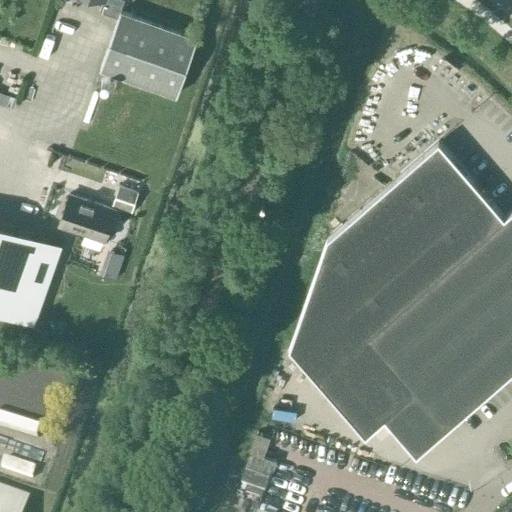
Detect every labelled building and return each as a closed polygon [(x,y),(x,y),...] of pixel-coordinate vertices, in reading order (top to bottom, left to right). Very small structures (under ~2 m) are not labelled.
[(102,0),(99,10),(118,17),(100,67),(177,94),(197,36),(121,10),(124,0),(102,0)] [(328,237),(290,348),(365,434),(385,417),(416,453),(511,369),(511,208),(503,216),(438,141),(328,237)] [(104,239),(115,208),(70,193),(59,224),(104,239)] [(61,241),(0,219),(0,307),(33,319),(61,241)] [(244,473),(267,479),(273,455),(250,450),(244,473)] [(0,511),(25,511),(29,502),(0,491),(0,511)]
